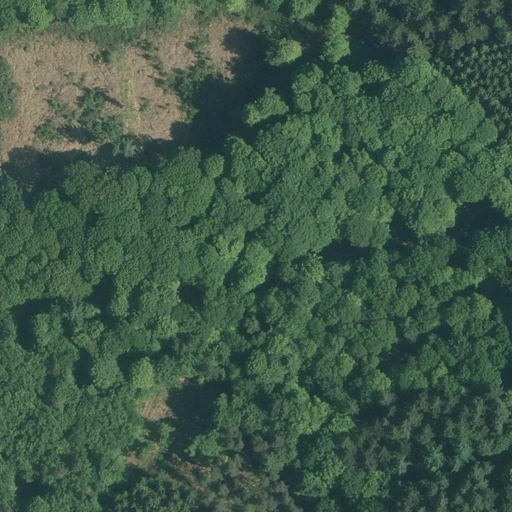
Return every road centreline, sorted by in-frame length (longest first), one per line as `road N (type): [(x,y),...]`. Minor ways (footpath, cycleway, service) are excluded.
road 1 (track): [(511,226),(181,285)]
road 2 (track): [(195,283),(254,102),(302,0)]
road 3 (track): [(181,285),(348,511)]
road 4 (track): [(181,285),(0,316)]
